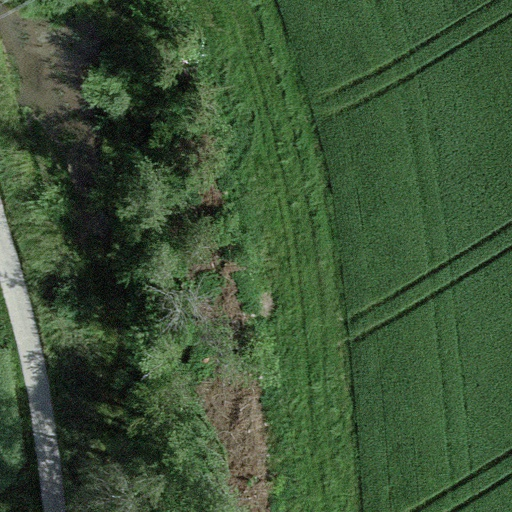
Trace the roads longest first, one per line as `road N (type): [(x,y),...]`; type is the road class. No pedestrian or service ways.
road 1 (track): [(342,511),(283,98),(234,0)]
road 2 (track): [(48,511),(0,276)]
